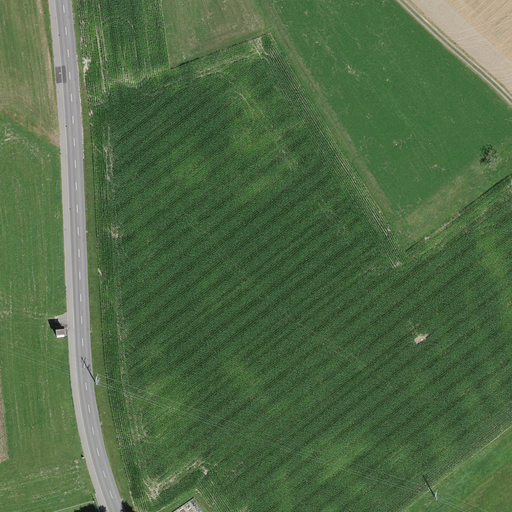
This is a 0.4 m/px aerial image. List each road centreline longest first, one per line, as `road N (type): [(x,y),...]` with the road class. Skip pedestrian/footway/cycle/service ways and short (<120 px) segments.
road 1 (tertiary): [(117,511),(94,440),(83,362),(62,0)]
road 2 (track): [(400,0),(511,101)]
